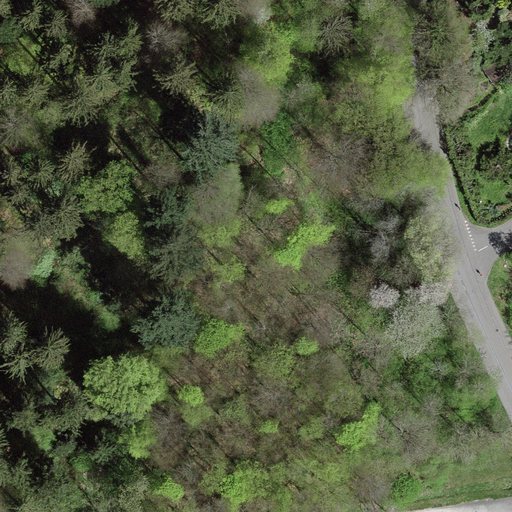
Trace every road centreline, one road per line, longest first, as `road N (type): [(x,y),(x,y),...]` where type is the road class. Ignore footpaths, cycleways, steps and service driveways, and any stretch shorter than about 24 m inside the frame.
road 1 (residential): [(461,259),(421,129),(407,0)]
road 2 (residential): [(511,382),(461,259)]
